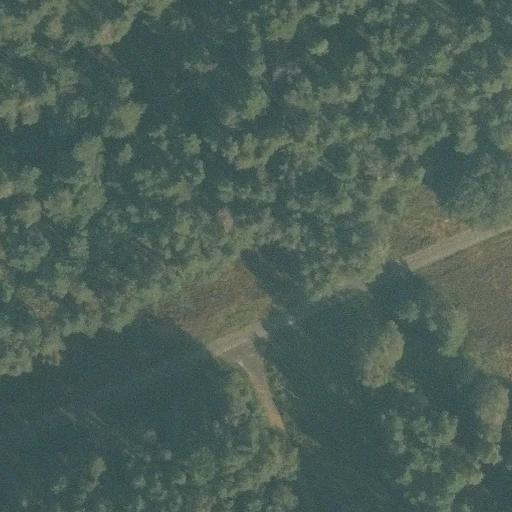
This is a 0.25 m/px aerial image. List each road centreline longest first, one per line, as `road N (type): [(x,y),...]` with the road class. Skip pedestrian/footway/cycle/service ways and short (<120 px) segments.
road 1 (track): [(244,337),(511,216)]
road 2 (track): [(0,432),(244,337)]
road 3 (track): [(318,511),(244,337)]
